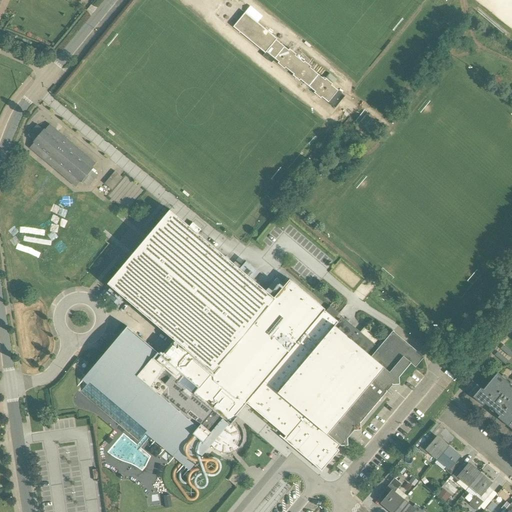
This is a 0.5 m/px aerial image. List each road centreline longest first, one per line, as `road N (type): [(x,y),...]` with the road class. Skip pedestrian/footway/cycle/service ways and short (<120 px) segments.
road 1 (residential): [(0,312),(29,511)]
road 2 (residential): [(111,0),(21,107),(0,155)]
road 3 (track): [(166,199),(95,285),(91,301)]
